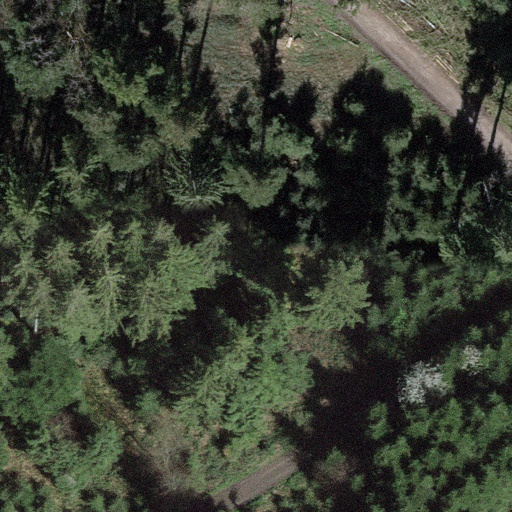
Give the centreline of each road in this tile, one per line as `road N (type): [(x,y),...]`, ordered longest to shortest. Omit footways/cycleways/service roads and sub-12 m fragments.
road 1 (track): [(219,511),(511,302)]
road 2 (track): [(511,165),(327,0)]
